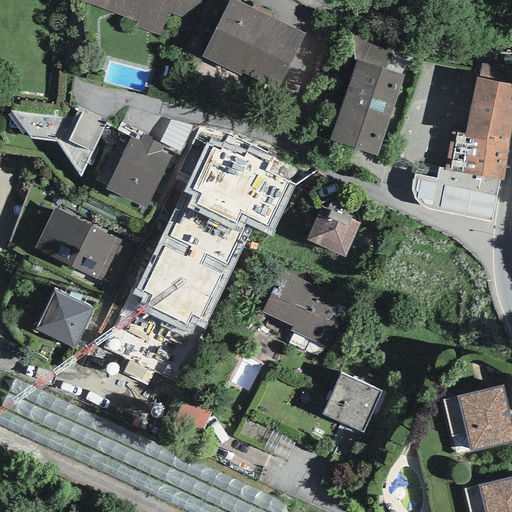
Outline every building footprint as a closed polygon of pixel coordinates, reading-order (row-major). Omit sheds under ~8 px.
[(79,0),(134,21),(132,26),(159,36),(168,12),(173,0),(79,0)] [(203,0),(173,0),(168,12),(195,23),(203,0)] [(304,33),(232,0),(229,0),(202,58),(276,92),(304,33)] [(356,60),(329,140),(377,156),(404,76),(356,60)] [(511,127),(511,84),(475,78),(465,134),(450,131),(443,170),(503,180),(511,127)] [(78,120),(11,111),(31,139),(56,141),(81,175),(106,123),(82,113),(78,120)] [(164,145),(143,134),(139,142),(131,138),(105,189),(145,209),(171,157),(161,152),(164,145)] [(273,159),(227,136),(222,145),(209,139),(132,294),(143,300),(137,311),(187,336),(193,323),(204,328),(255,227),(270,235),(295,185),(267,171),(273,159)] [(359,222),(321,205),(306,239),(344,256),(359,222)] [(128,245),(54,208),(33,250),(74,269),(69,278),(98,292),(103,281),(109,284),(128,245)] [(349,303),(280,271),(261,312),(292,325),(289,330),(328,349),(349,303)] [(95,309),(52,289),(34,329),(76,349),(95,309)] [(381,391),(338,374),(322,413),(365,430),(381,391)] [(511,429),(502,387),(439,400),(451,455),(511,442),(511,429)] [(160,465),(169,444),(76,402),(67,421),(51,413),(40,438),(57,446),(61,437),(133,469),(139,456),(160,465)] [(511,511),(511,477),(463,489),(468,511),(511,511)]
